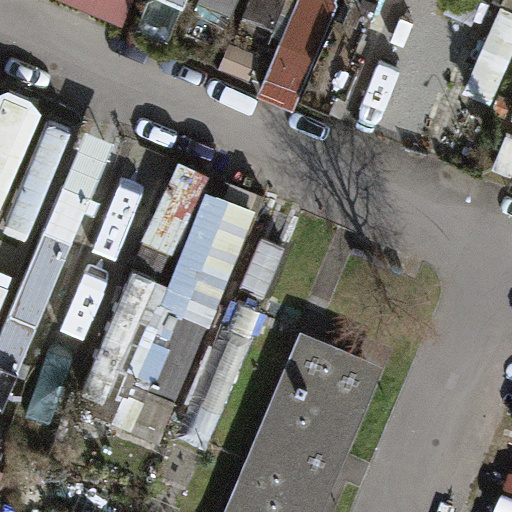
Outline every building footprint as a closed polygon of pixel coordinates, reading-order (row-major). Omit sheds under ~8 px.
[(69,0),(124,22),(133,0),(69,0)] [(164,0),(207,15),(212,0),(285,26),(294,0),(164,0)] [(305,0),(267,94),(304,109),(348,0),(389,17),(370,64),(408,79),(440,0),(305,0)] [(473,87),(496,98),(511,64),(511,18),(507,16),(473,87)] [(50,187),(81,121),(10,88),(0,108),(0,217),(5,220),(25,175),(50,187)] [(178,250),(216,173),(189,159),(150,237),(178,250)] [(182,433),(217,443),(257,305),(233,298),(262,199),(212,184),(154,385),(193,396),(182,433)] [(274,222),(252,284),(272,291),(294,229),(274,222)] [(0,402),(13,407),(76,236),(48,226),(0,357),(0,402)] [(216,511),(314,511),(378,359),(295,325),(216,511)]
